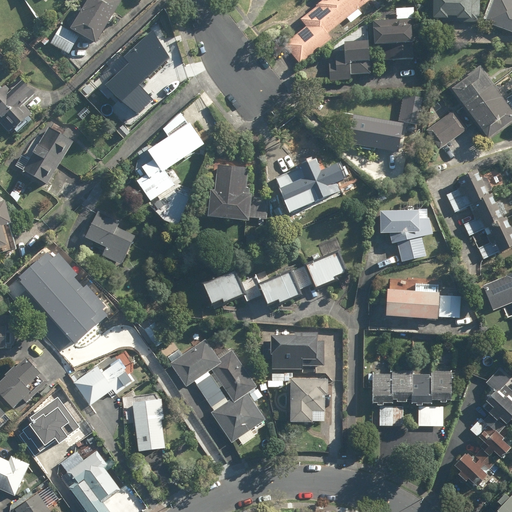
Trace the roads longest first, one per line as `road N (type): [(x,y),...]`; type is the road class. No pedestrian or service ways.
road 1 (unknown): [(25,254),(231,49)]
road 2 (unknown): [(37,343),(180,511)]
road 3 (residential): [(408,511),(347,488),(272,485),(199,511)]
